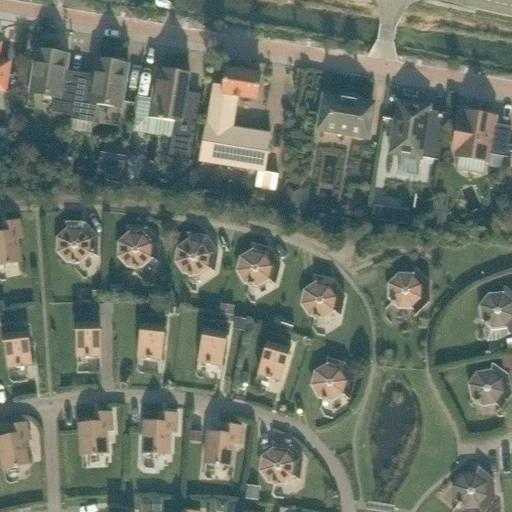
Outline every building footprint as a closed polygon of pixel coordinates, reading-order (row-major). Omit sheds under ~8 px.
[(65,79),(69,56),(36,50),(29,94),(55,98),(53,112),(72,115),(77,81),(65,79)] [(122,109),(128,65),(95,60),(92,84),(77,81),(72,115),(71,119),(93,123),(96,105),(122,109)] [(0,62),(0,90),(4,91),(8,64),(0,62)] [(260,74),(230,70),(226,69),(223,88),(215,87),(202,162),(263,173),(269,135),(223,127),(229,96),(256,101),(260,74)] [(156,70),(148,117),(159,119),(159,120),(162,121),(163,119),(175,121),(173,135),(170,154),(189,157),(192,138),(198,103),(185,101),(186,93),(189,75),(156,70)] [(367,138),(373,104),(324,96),(319,130),(367,138)] [(422,110),(423,106),(402,103),(401,109),(397,108),(392,137),(399,138),(396,156),(421,160),(422,158),(439,161),(446,114),(422,110)] [(493,125),(494,118),(464,113),(463,120),(458,119),(453,149),(458,150),(457,157),(487,162),(488,155),(506,158),(511,128),(493,125)] [(64,159),(56,141),(38,148),(46,166),(64,159)] [(125,153),(100,150),(97,174),(121,178),(125,153)] [(137,184),(141,159),(129,157),(125,182),(137,184)] [(442,221),(444,207),(434,205),(432,219),(442,221)] [(16,240),(23,239),(19,221),(8,223),(10,233),(0,234),(0,266),(3,266),(4,267),(9,266),(9,265),(21,262),(16,240)] [(98,238),(85,223),(65,222),(65,224),(68,231),(58,240),(58,253),(67,263),(72,263),(72,265),(76,265),(76,263),(80,263),(90,254),(97,257),(98,257),(98,238)] [(159,242),(146,228),(126,227),(126,228),(127,228),(129,235),(119,244),(119,257),(128,267),(132,267),(132,270),(136,270),(137,267),(141,268),(151,259),(157,262),(159,262),(159,242)] [(218,253),(207,237),(187,233),(187,235),(188,235),(189,242),(178,250),(176,263),(184,274),(188,274),(188,277),(192,277),(192,275),(197,276),(208,268),(214,272),(214,273),(215,273),(218,253)] [(281,266),(271,249),(251,244),(251,245),(252,245),(252,253),(241,259),(238,272),(245,284),(249,285),(248,287),(252,288),(253,286),(257,287),(269,280),(274,284),(274,285),(276,285),(281,266)] [(429,303),(429,283),(416,269),(415,269),(415,270),(412,276),(399,276),(389,286),(389,299),(392,302),(390,304),(393,307),(395,305),(398,308),(411,308),(414,315),(413,316),(414,317),(429,303)] [(345,297),(334,280),(315,276),(314,277),(315,278),(316,285),(305,292),(302,305),(309,316),(314,317),(313,320),(317,320),(318,318),(322,319),(333,312),(339,316),(340,317),(345,297)] [(511,331),(511,293),(505,287),(504,288),(504,289),(502,296),(489,297),(480,307),(482,320),(485,323),(484,325),(487,328),(488,326),(492,329),(505,327),(508,334),(509,335),(511,331)] [(100,320),(87,320),(87,315),(73,316),(74,331),(76,331),(76,358),(85,358),(85,359),(89,359),(89,357),(101,357),(100,320)] [(153,322),(154,317),(140,316),(138,331),(140,331),(137,358),(146,359),(146,360),(150,360),(150,359),(162,360),(165,323),(153,322)] [(216,328),(217,323),(203,321),(200,336),(202,336),(197,362),(206,364),(206,365),(210,366),(210,365),(221,367),(228,330),(216,328)] [(27,329),(15,330),(14,325),(0,327),(2,342),(4,342),(7,369),(17,367),(17,369),(20,368),(20,367),(32,365),(27,329)] [(279,342),(281,338),(267,334),(263,349),(265,349),(257,375),(266,377),(266,379),(269,380),(269,378),(281,382),(291,346),(279,342)] [(355,381),(345,364),(326,358),(326,359),(326,360),(327,367),(315,373),(312,386),(318,398),(323,399),(322,401),(326,402),(327,400),(331,401),(342,395),(348,399),(348,400),(349,400),(355,381)] [(511,395),(509,376),(493,364),(492,365),(490,373),(477,375),(470,386),(472,399),(476,401),(474,403),(478,406),(479,404),(483,406),(496,404),(500,410),(499,411),(500,411),(511,395)] [(106,431),(112,431),(111,413),(100,413),(101,424),(79,425),(81,456),(89,455),(90,457),(96,456),(96,455),(107,454),(106,431)] [(176,433),(177,414),(166,414),(166,424),(144,423),(143,454),(151,454),(151,456),(157,456),(157,455),(169,455),(170,432),(176,433)] [(24,442),(30,441),(27,423),(16,425),(18,435),(0,438),(0,456),(3,470),(11,468),(11,469),(17,468),(17,467),(28,465),(24,442)] [(240,445),(242,427),(231,426),(229,436),(208,433),(204,464),(213,465),(212,466),(219,467),(219,466),(230,467),(233,444),(240,445)] [(302,461),(291,445),(271,442),(271,444),(273,451),(262,459),(260,472),(269,483),(273,484),(273,486),(277,486),(277,484),(281,485),(292,477),(298,480),(298,481),(300,481),(302,461)] [(485,511),(495,500),(493,480),(478,468),(477,469),(478,469),(475,476),(462,477),(454,487),(455,501),(458,504),(457,505),(460,508),(462,506),(465,509),(478,508),(480,511),(485,511)]
